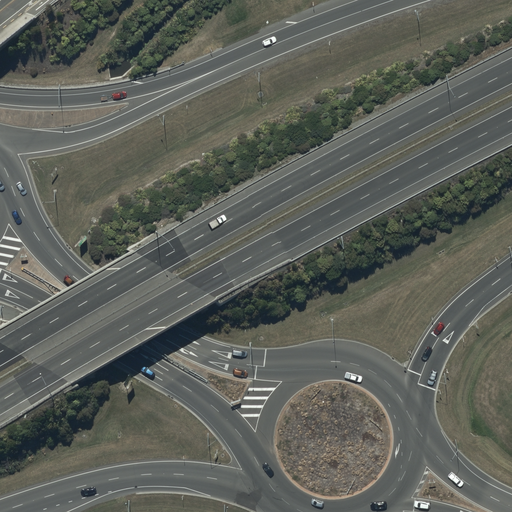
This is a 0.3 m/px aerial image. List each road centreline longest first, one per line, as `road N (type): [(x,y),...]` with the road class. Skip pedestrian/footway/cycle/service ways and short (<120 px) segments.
road 1 (motorway): [(511,120),(0,403)]
road 2 (motorway): [(0,351),(511,70)]
road 3 (trunk): [(15,210),(71,274),(195,348),(229,361),(302,369)]
road 4 (trunk): [(259,466),(209,403),(42,300),(0,283)]
road 5 (trunk): [(273,489),(151,474),(2,511)]
road 6 (motorway): [(0,142),(98,130),(236,61)]
road 7 (motorway): [(0,97),(100,98),(236,61)]
road 8 (motorway): [(511,271),(449,324),(406,408)]
road 9 (motorway): [(236,61),(392,0)]
road 10 (primary): [(411,422),(455,474),(511,507)]
road 11 (trunk): [(302,369),(362,367),(406,408)]
